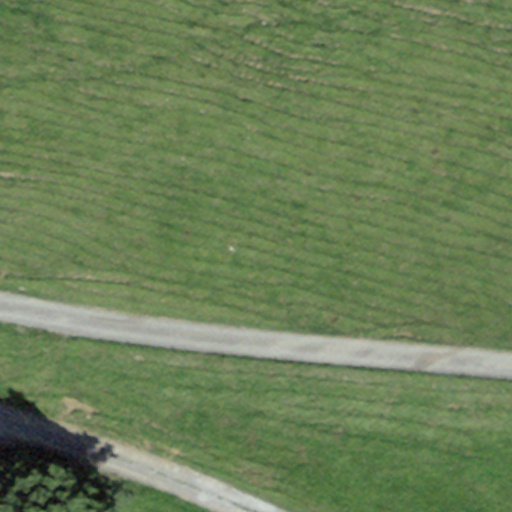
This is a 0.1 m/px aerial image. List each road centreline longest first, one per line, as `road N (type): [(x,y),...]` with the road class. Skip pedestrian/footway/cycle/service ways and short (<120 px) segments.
road 1 (track): [(0,304),(157,330),(511,364)]
road 2 (track): [(0,430),(56,439),(261,511)]
